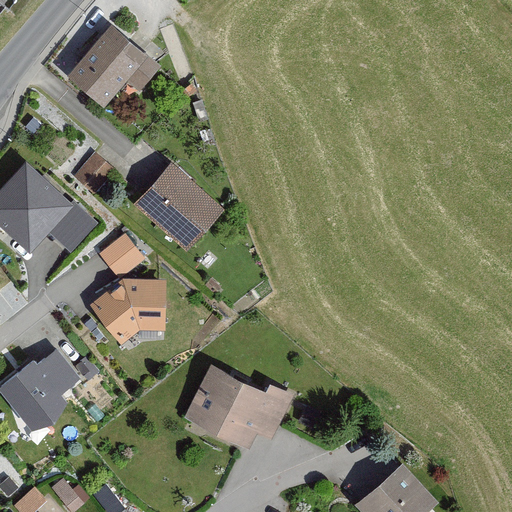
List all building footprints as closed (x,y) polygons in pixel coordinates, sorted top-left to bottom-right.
[(157,67),(107,25),(66,74),(105,108),(125,84),(135,93),(157,67)] [(113,172),(92,155),(72,180),(93,197),(113,172)] [(220,209),(168,164),(131,205),(183,251),(220,209)] [(70,206),(26,167),(0,195),(0,223),(30,250),(70,206)] [(141,260),(123,236),(98,255),(115,279),(141,260)] [(162,283),(121,281),(88,308),(119,346),(136,332),(160,333),(162,283)] [(76,381),(54,352),(36,366),(32,361),(0,385),(0,392),(31,431),(65,404),(58,396),(76,381)] [(96,375),(85,361),(75,369),(87,383),(96,375)] [(262,393),(209,367),(183,420),(247,451),(255,436),(270,443),(292,397),(266,384),(262,393)] [(399,463),(352,506),(358,511),(425,511),(436,503),(399,463)] [(77,500),(62,482),(51,491),(66,510),(77,500)] [(119,511),(121,511),(105,489),(93,498),(103,511),(119,511)] [(33,511),(43,504),(33,492),(12,508),(15,511),(33,511)]
